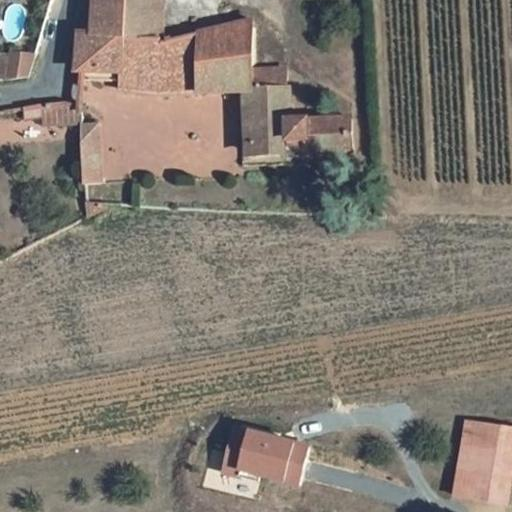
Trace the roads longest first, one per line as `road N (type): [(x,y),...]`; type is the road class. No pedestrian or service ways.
road 1 (track): [(511,207),(390,205),(378,0)]
road 2 (unclassified): [(0,90),(49,86),(68,0)]
